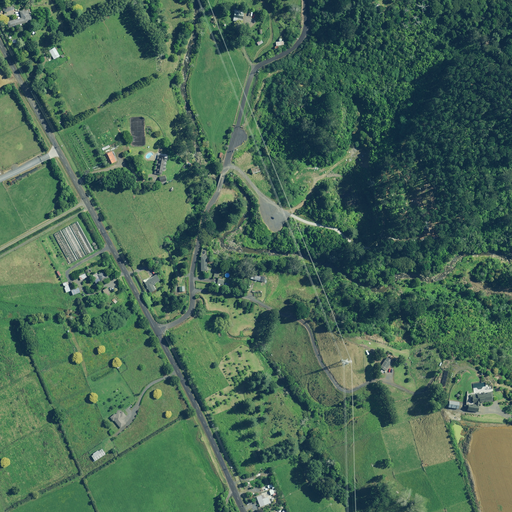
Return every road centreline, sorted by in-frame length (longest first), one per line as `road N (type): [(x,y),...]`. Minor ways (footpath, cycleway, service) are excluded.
road 1 (unclassified): [(156,332),(0,44)]
road 2 (unclassified): [(156,332),(181,317),(189,301),(202,218),(232,132)]
road 3 (unclassified): [(243,511),(156,332)]
road 4 (track): [(381,236),(430,233),(434,193),(425,185),(417,198),(427,210)]
road 5 (track): [(282,217),(331,228),(360,247),(379,242),(382,220)]
